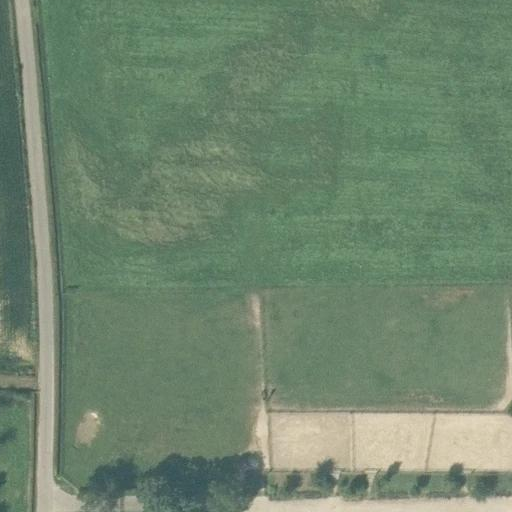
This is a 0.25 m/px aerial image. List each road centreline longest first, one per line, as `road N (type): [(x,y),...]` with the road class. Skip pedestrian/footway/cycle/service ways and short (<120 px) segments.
road 1 (unclassified): [(41,511),(42,253),(20,0)]
road 2 (unknown): [(41,504),(170,511)]
